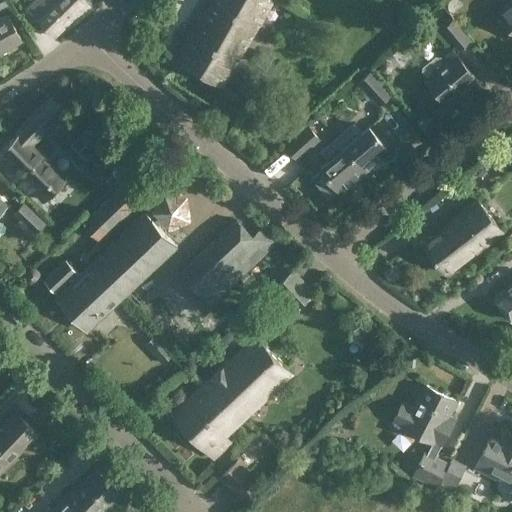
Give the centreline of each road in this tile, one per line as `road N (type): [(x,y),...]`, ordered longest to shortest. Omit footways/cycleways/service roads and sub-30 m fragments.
road 1 (residential): [(330,256),(83,36)]
road 2 (residential): [(188,501),(0,310)]
road 3 (residential): [(330,256),(511,109)]
road 4 (residential): [(511,379),(408,317),(330,256)]
